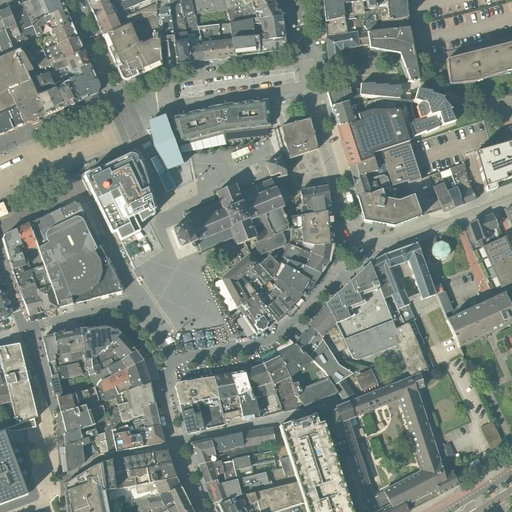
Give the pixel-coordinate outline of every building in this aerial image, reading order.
[(20,34),(24,43),(28,42),(28,41),(38,37),(32,23),(47,16),(47,17),(65,9),(60,0),(30,0),(9,9),(20,34)] [(112,0),(86,0),(90,10),(112,0)] [(112,0),(90,10),(96,23),(145,0),(112,0)] [(157,0),(145,0),(96,23),(102,37),(125,27),(158,12),(158,10),(157,1),(157,0)] [(179,0),(168,0),(169,1),(170,9),(171,8),(173,23),(184,22),(183,16),(182,12),(179,0)] [(179,0),(182,12),(183,16),(195,15),(191,0),(179,0)] [(241,7),(253,4),(259,0),(228,0),(229,1),(225,3),(224,0),(223,0),(191,0),(195,15),(232,9),(241,7)] [(255,11),(275,5),(272,0),(259,0),(253,4),(241,7),(243,14),(255,11)] [(321,0),(322,3),(321,3),(323,13),(324,22),(375,13),(378,23),(407,18),(408,17),(407,8),(408,8),(406,0),(321,0)] [(158,10),(158,12),(160,45),(162,66),(178,64),(175,42),(173,23),(171,8),(170,9),(169,1),(157,1),(158,10)] [(275,5),(255,11),(243,14),(242,14),(244,21),(257,19),(257,20),(282,17),(282,16),(275,5)] [(0,12),(0,18),(12,45),(17,42),(18,45),(20,49),(21,48),(20,45),(24,43),(20,34),(9,9),(0,12)] [(32,23),(38,37),(50,31),(51,32),(71,23),(65,9),(47,17),(47,16),(32,23)] [(158,12),(125,27),(145,74),(162,66),(160,45),(158,12)] [(375,13),(324,22),(326,39),(379,30),(378,23),(375,13)] [(198,28),(196,18),(195,18),(195,15),(183,16),(184,22),(191,63),(205,61),(198,28)] [(286,51),(282,17),(257,20),(257,19),(244,21),(229,24),(233,57),(286,51)] [(15,51),(12,45),(0,18),(0,49),(0,50),(3,57),(15,51)] [(407,18),(378,23),(379,30),(326,39),(327,47),(329,67),(342,68),(339,49),(370,45),(370,46),(370,49),(400,54),(410,82),(411,82),(411,83),(414,83),(414,81),(419,80),(414,53),(407,18)] [(184,22),(173,23),(175,42),(178,64),(191,63),(184,22)] [(71,23),(51,32),(52,36),(44,40),(45,41),(39,44),(39,45),(32,48),(35,55),(77,37),(71,23)] [(229,24),(198,28),(205,61),(233,57),(229,24)] [(125,27),(102,37),(120,77),(122,76),(128,79),(129,81),(145,74),(125,27)] [(34,72),(37,71),(46,67),(83,51),(77,37),(35,55),(32,48),(31,48),(28,42),(24,43),(20,45),(21,48),(34,72)] [(511,44),(446,61),(449,86),(474,83),(495,76),(506,75),(511,72),(511,44)] [(28,74),(34,72),(21,48),(20,49),(15,51),(3,57),(0,57),(0,71),(8,89),(24,126),(45,116),(28,74)] [(67,74),(75,71),(89,65),(83,51),(46,67),(49,75),(64,68),(67,74)] [(81,77),(90,97),(97,94),(99,87),(89,65),(75,71),(79,78),(81,77)] [(37,71),(54,112),(63,109),(51,81),(49,75),(46,67),(37,71)] [(37,71),(34,72),(28,74),(45,116),(54,112),(37,71)] [(75,71),(67,74),(79,102),(90,97),(81,77),(79,78),(75,71)] [(51,81),(63,109),(79,102),(67,74),(51,81)] [(375,84),(361,84),(360,88),(359,96),(374,97),(399,100),(399,99),(400,97),(401,86),(388,87),(388,85),(375,86),(375,84)] [(0,135),(24,126),(8,89),(0,94),(0,135)] [(331,108),(353,101),(349,89),(345,89),(327,94),(331,108)] [(440,119),(442,126),(455,122),(450,110),(451,110),(443,100),(443,99),(444,98),(431,94),(431,92),(426,91),(417,90),(415,98),(414,101),(427,105),(430,116),(438,114),(440,119)] [(211,108),(172,118),(178,144),(220,133),(223,132),(227,131),(270,127),(267,100),(225,105),(211,108)] [(379,112),(395,111),(396,102),(376,101),(367,103),(355,106),(353,101),(331,108),(337,127),(345,125),(346,125),(355,123),(353,117),(377,109),(379,112)] [(408,114),(407,109),(404,110),(402,103),(396,102),(395,111),(398,111),(405,132),(411,130),(409,125),(408,121),(406,115),(408,114)] [(422,106),(417,107),(416,108),(419,119),(425,117),(422,106)] [(337,127),(349,168),(357,198),(368,194),(368,195),(381,190),(407,182),(408,184),(420,180),(409,145),(405,132),(398,111),(395,111),(379,112),(377,109),(353,117),(355,123),(346,125),(337,127)] [(178,144),(165,116),(149,122),(151,130),(147,130),(154,143),(154,144),(160,154),(168,168),(179,166),(185,162),(178,144)] [(435,117),(412,124),(409,125),(411,131),(413,138),(425,132),(426,134),(438,128),(438,127),(436,120),(435,117)] [(289,160),(290,160),(317,150),(309,120),(281,128),(288,155),(289,160)] [(486,150),(475,153),(486,193),(497,189),(496,185),(506,181),(505,176),(511,172),(511,153),(510,153),(509,153),(509,154),(508,155),(509,156),(506,156),(498,152),(496,148),(486,150)] [(148,219),(154,215),(153,212),(156,211),(152,195),(150,187),(141,164),(137,156),(135,153),(83,177),(85,181),(86,183),(111,234),(113,234),(119,245),(121,244),(122,244),(142,234),(139,224),(148,219)] [(280,158),(265,163),(270,178),(280,174),(281,178),(286,176),(282,163),(280,158)] [(453,179),(454,182),(463,205),(476,200),(471,187),(469,183),(464,165),(450,170),(452,176),(457,174),(458,177),(453,179)] [(184,172),(184,174),(174,175),(176,185),(193,182),(191,171),(184,172)] [(463,205),(454,182),(450,183),(448,179),(443,181),(443,183),(447,194),(453,209),(463,205)] [(221,191),(216,193),(219,201),(183,215),(187,224),(170,230),(178,250),(190,246),(191,248),(193,249),(195,248),(197,253),(232,239),(234,244),(235,244),(237,246),(255,239),(256,242),(254,243),(259,256),(276,249),(276,250),(284,247),(284,246),(285,246),(286,242),(287,242),(284,234),(283,234),(282,233),(289,230),(287,226),(289,225),(282,209),(284,208),(283,207),(285,206),(285,205),(286,203),(287,202),(287,201),(288,200),(288,198),(287,197),(287,196),(287,195),(286,193),(284,191),(282,190),(280,189),(279,189),(278,189),(277,189),(276,189),(276,188),(274,188),(271,181),(238,194),(235,185),(230,188),(229,185),(227,186),(222,188),(220,189),(221,191)] [(447,194),(443,183),(433,187),(443,212),(453,209),(447,194)] [(301,213),(303,215),(308,214),(308,215),(330,212),(330,202),(328,187),(300,191),(302,207),(302,208),(301,209),(301,213)] [(368,195),(368,194),(357,198),(364,221),(394,227),(421,217),(416,204),(413,196),(398,202),(384,199),(381,190),(368,195)] [(73,203),(29,224),(30,228),(43,266),(54,297),(58,309),(112,295),(123,292),(79,204),(73,203)] [(308,214),(303,215),(290,217),(291,236),(291,240),(308,244),(314,246),(333,245),(330,212),(308,215),(308,214)] [(480,248),(503,237),(492,215),(470,224),(477,242),(478,241),(480,248)] [(30,228),(29,224),(16,230),(28,265),(30,271),(43,266),(30,228)] [(28,265),(16,230),(4,235),(3,240),(12,270),(28,265)] [(417,244),(424,265),(428,264),(425,256),(432,254),(433,257),(440,261),(447,258),(450,251),(447,245),(441,242),(437,243),(435,238),(437,237),(436,237),(417,244)] [(483,247),(484,249),(487,256),(488,257),(509,248),(509,247),(507,244),(506,241),(504,238),(506,238),(505,237),(504,237),(503,237),(483,247)] [(308,244),(291,240),(291,246),(329,262),(332,251),(333,245),(314,246),(308,244)] [(420,298),(421,300),(436,295),(433,288),(424,265),(417,244),(415,245),(414,243),(413,244),(413,245),(409,247),(408,245),(407,246),(407,247),(401,249),(400,248),(399,249),(400,250),(394,252),(394,250),(392,251),(393,252),(387,254),(387,253),(386,253),(386,255),(384,255),(370,264),(371,268),(384,299),(391,296),(403,326),(414,321),(408,306),(409,305),(408,303),(420,298)] [(282,258),(284,259),(321,274),(329,263),(329,262),(291,246),(288,244),(282,258)] [(488,259),(491,266),(492,267),(511,258),(511,254),(510,251),(509,248),(488,257),(488,259)] [(262,288),(269,282),(272,279),(259,265),(249,254),(221,280),(237,308),(241,305),(254,295),(262,288)] [(272,279),(274,277),(278,266),(270,256),(259,265),(272,279)] [(493,269),(496,276),(497,277),(511,269),(511,258),(492,267),(493,269)] [(281,264),(285,266),(300,276),(314,285),(321,274),(284,259),(281,264)] [(274,277),(302,296),(303,297),(306,296),(314,285),(300,276),(285,266),(281,264),(279,263),(278,266),(274,277)] [(401,343),(395,329),(384,299),(371,268),(370,264),(365,269),(351,281),(342,290),(340,292),(327,305),(326,305),(348,348),(347,349),(353,359),(357,360),(359,359),(359,360),(374,354),(395,346),(394,345),(398,344),(401,343)] [(30,271),(28,265),(12,270),(18,288),(35,284),(30,271)] [(54,297),(43,266),(30,271),(35,284),(44,312),(58,309),(54,297)] [(511,269),(497,277),(497,278),(502,287),(511,282),(511,269)] [(287,300),(293,306),(302,296),(274,277),(272,279),(269,282),(277,290),(287,300)] [(262,288),(285,315),(286,314),(293,306),(287,300),(277,290),(269,282),(262,288)] [(44,312),(35,284),(18,288),(28,317),(35,315),(44,312)] [(459,348),(460,348),(489,335),(511,324),(511,306),(510,308),(504,294),(460,315),(455,317),(444,292),(442,291),(440,286),(433,288),(436,295),(447,323),(454,339),(459,348)] [(262,288),(254,295),(276,323),(285,315),(262,288)] [(0,320),(0,321),(7,319),(9,315),(0,290),(0,320)] [(248,312),(243,315),(256,337),(276,323),(254,295),(241,305),(245,311),(246,311),(247,311),(248,312)] [(348,348),(326,305),(310,326),(323,340),(332,355),(347,349),(348,348)] [(395,329),(401,343),(398,344),(411,376),(412,376),(412,377),(420,375),(434,369),(433,368),(423,345),(413,322),(403,326),(395,329)] [(332,355),(323,340),(310,326),(295,345),(294,346),(324,372),(330,380),(338,394),(342,400),(354,394),(345,379),(352,374),(359,378),(356,380),(361,392),(378,385),(369,368),(345,362),(338,366),(338,365),(332,355)] [(87,370),(86,370),(84,363),(96,357),(120,335),(116,331),(113,330),(112,329),(109,328),(104,327),(101,327),(98,327),(94,327),(80,330),(82,352),(80,353),(82,356),(76,359),(83,375),(84,378),(90,376),(87,370)] [(82,352),(80,330),(67,333),(68,345),(67,345),(72,365),(66,366),(67,379),(83,375),(76,359),(82,356),(80,353),(82,352)] [(68,345),(67,333),(54,335),(55,341),(56,347),(55,347),(56,349),(55,349),(57,361),(58,375),(59,380),(67,379),(66,366),(72,365),(67,345),(68,345)] [(55,341),(54,335),(45,338),(43,341),(51,376),(58,375),(57,361),(55,349),(56,349),(55,347),(56,347),(55,341)] [(86,370),(87,370),(109,359),(116,356),(120,362),(124,358),(128,355),(135,351),(127,342),(120,335),(96,357),(84,363),(86,370)] [(0,348),(0,365),(10,402),(15,425),(36,417),(21,353),(19,345),(0,348)] [(294,395),(303,408),(338,394),(330,380),(324,372),(294,346),(286,352),(280,356),(277,358),(288,374),(294,395)] [(99,382),(142,361),(141,359),(139,356),(135,351),(128,355),(124,358),(120,362),(116,356),(109,359),(87,370),(90,376),(94,388),(101,386),(99,382)] [(266,373),(281,412),(303,408),(294,395),(288,374),(277,358),(270,362),(263,365),(266,373)] [(101,386),(106,400),(117,395),(151,387),(151,385),(151,384),(149,376),(146,370),(144,365),(142,361),(99,382),(101,386)] [(0,404),(10,402),(0,365),(0,404)] [(281,412),(266,373),(263,365),(245,372),(252,402),(254,402),(258,418),(281,412)] [(237,393),(241,421),(258,418),(254,402),(252,402),(245,372),(230,374),(236,393),(237,393)] [(241,421),(237,393),(236,393),(230,374),(214,378),(222,414),(224,425),(241,421)] [(59,380),(58,375),(51,376),(57,399),(63,397),(59,380)] [(369,511),(369,510),(377,506),(379,508),(388,503),(392,511),(407,511),(423,504),(459,485),(453,472),(445,476),(417,390),(424,388),(420,375),(412,377),(386,388),(363,397),(336,407),(326,426),(328,432),(327,432),(355,511),(369,511)] [(185,382),(194,422),(222,414),(214,378),(185,382)] [(197,432),(194,422),(185,382),(178,383),(175,387),(187,434),(197,432)] [(101,402),(106,400),(101,386),(94,388),(63,397),(57,399),(61,413),(101,402)] [(151,387),(117,395),(118,398),(115,399),(120,417),(110,420),(107,421),(102,423),(104,428),(126,421),(132,419),(130,409),(155,404),(151,387)] [(101,402),(61,413),(66,433),(63,434),(64,435),(94,425),(102,423),(107,421),(102,407),(101,402)] [(132,419),(126,421),(127,426),(146,420),(158,417),(155,404),(130,409),(132,419)] [(290,457),(292,466),(294,473),(298,482),(305,504),(307,511),(355,511),(327,432),(328,432),(326,426),(336,407),(325,412),(315,416),(300,422),(281,427),(290,457)] [(194,422),(197,432),(224,425),(222,414),(194,422)] [(136,431),(138,431),(137,428),(146,426),(147,428),(160,426),(158,417),(146,420),(127,426),(126,426),(127,433),(136,431)] [(0,504),(27,494),(37,490),(9,421),(0,423),(0,504)] [(111,430),(126,426),(127,426),(126,421),(112,426),(104,428),(105,433),(104,433),(108,454),(116,452),(111,430)] [(503,444),(492,422),(480,428),(491,451),(503,444)] [(94,425),(64,435),(64,448),(90,437),(97,435),(94,425)] [(116,452),(164,443),(162,432),(140,436),(138,431),(136,431),(127,433),(126,426),(111,430),(116,452)] [(140,436),(162,432),(160,426),(147,428),(146,426),(137,428),(138,431),(140,436)] [(241,433),(243,446),(243,448),(275,443),(273,428),(241,433)] [(108,454),(104,433),(97,435),(90,437),(64,448),(65,454),(66,454),(67,465),(69,465),(69,467),(70,467),(71,468),(73,468),(74,469),(83,464),(83,465),(99,455),(108,454)] [(243,446),(241,433),(210,440),(213,450),(217,450),(218,453),(243,446)] [(216,461),(213,450),(210,440),(199,442),(199,443),(191,444),(199,466),(216,461)] [(123,458),(115,460),(116,472),(160,466),(160,465),(171,464),(167,452),(152,453),(123,458)] [(253,476),(248,456),(232,459),(232,462),(220,464),(220,460),(216,461),(199,466),(205,484),(217,480),(219,485),(253,476)] [(292,466),(290,457),(280,460),(282,469),(292,466)] [(92,468),(76,478),(70,481),(64,485),(66,508),(66,511),(111,511),(109,499),(108,492),(115,490),(112,460),(112,461),(101,464),(92,468)] [(115,460),(112,460),(115,490),(135,486),(176,478),(171,464),(160,465),(160,466),(116,472),(115,460)] [(294,473),(292,466),(282,469),(285,476),(294,473)] [(217,480),(205,484),(212,504),(217,503),(218,505),(246,495),(252,492),(272,487),(271,482),(267,483),(265,472),(253,476),(219,485),(217,480)] [(176,478),(135,486),(137,495),(151,492),(151,498),(159,497),(173,490),(181,487),(176,478)] [(278,511),(305,504),(298,482),(288,484),(272,487),(252,492),(246,495),(251,506),(239,511),(278,511)] [(134,511),(151,509),(151,511),(156,511),(187,500),(181,487),(173,490),(159,497),(151,498),(132,502),(133,511),(134,511)] [(246,495),(218,505),(217,505),(220,511),(239,511),(251,506),(246,495)] [(183,511),(191,509),(187,500),(156,511),(183,511)] [(392,511),(388,503),(379,508),(377,506),(369,510),(369,511),(392,511)]
